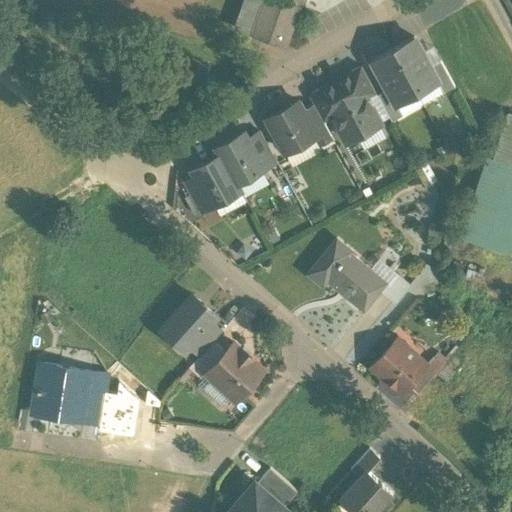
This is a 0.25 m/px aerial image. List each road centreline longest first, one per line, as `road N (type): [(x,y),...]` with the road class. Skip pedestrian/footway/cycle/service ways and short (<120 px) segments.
road 1 (residential): [(403,0),(111,170),(314,352)]
road 2 (residential): [(314,352),(204,467),(17,438)]
road 3 (residential): [(339,375),(477,511)]
road 4 (residential): [(339,375),(430,272)]
road 5 (track): [(111,170),(0,229)]
